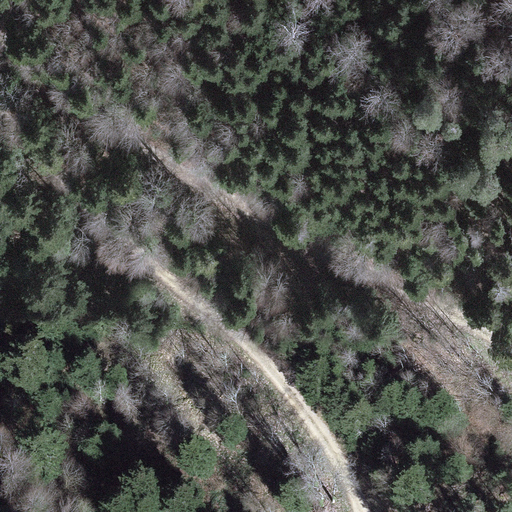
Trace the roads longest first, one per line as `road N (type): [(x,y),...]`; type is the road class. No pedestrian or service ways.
road 1 (track): [(0,42),(124,140),(511,354)]
road 2 (track): [(0,118),(275,376),(321,439),(354,511)]
